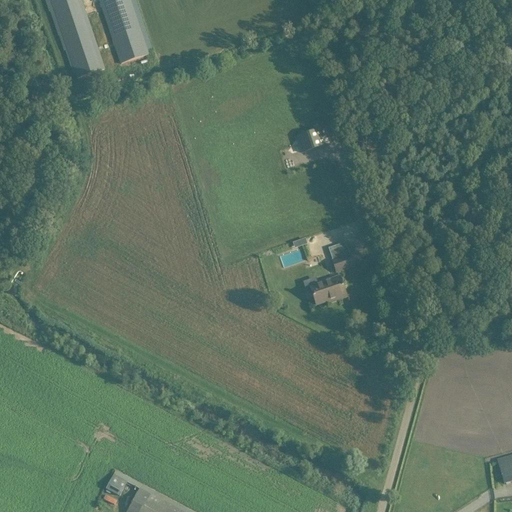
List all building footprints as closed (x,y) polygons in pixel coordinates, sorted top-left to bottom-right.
[(79,79),(106,70),(81,0),(44,0),(49,13),(50,13),(58,37),(59,37),(64,52),(65,52),(73,74),(77,73),(79,79)] [(151,49),(134,0),(100,0),(123,64),(150,55),(148,50),(151,49)] [(325,128),(297,138),(302,154),(331,144),(325,128)] [(309,267),(321,264),(319,256),(307,259),(309,267)] [(332,262),(336,274),(354,268),(350,256),(332,262)] [(329,304),(338,301),(347,298),(339,277),(309,288),(316,306),(328,302),(329,304)] [(511,456),(497,461),(504,485),(511,482),(511,456)] [(190,511),(116,472),(106,490),(107,491),(106,493),(110,495),(111,493),(120,497),(127,483),(139,489),(127,511),(190,511)]
